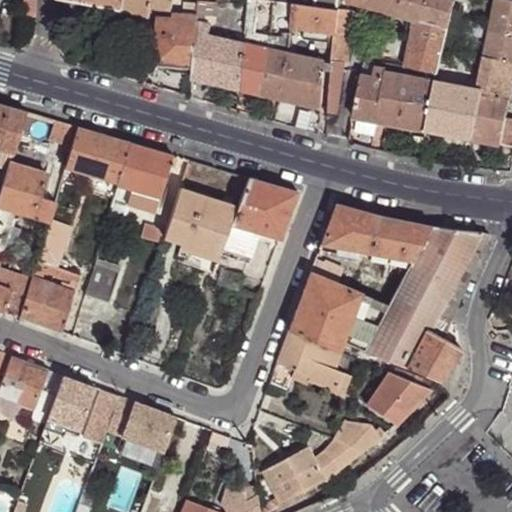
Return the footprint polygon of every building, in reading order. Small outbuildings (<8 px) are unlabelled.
[(98,7),(121,11),(122,0),(80,0),(80,4),(98,7)] [(122,0),(121,11),(149,17),(151,8),(152,3),(171,7),(172,0),(122,0)] [(258,18),(259,0),(257,0),(248,0),(247,18),(258,18)] [(295,5),(317,8),(318,0),(270,0),(270,2),(275,3),(295,5)] [(341,9),(341,0),(320,0),(319,8),(340,11),(341,9)] [(418,21),(448,27),(453,0),(349,0),(349,1),(418,21)] [(511,37),(511,2),(500,0),(495,0),(490,33),(511,37)] [(197,20),(197,24),(212,26),(215,24),(217,3),(205,2),(199,1),(197,20)] [(171,11),(171,7),(152,3),(151,8),(171,11)] [(294,17),(295,5),(275,3),(274,14),(294,17)] [(338,33),(340,11),(319,8),(317,8),(295,5),(294,17),(293,28),(338,33)] [(94,23),(117,27),(119,18),(121,11),(98,7),(94,23)] [(357,12),(341,9),(340,11),(338,33),(337,38),(353,40),(357,12)] [(121,11),(119,18),(147,24),(149,17),(121,11)] [(153,65),(194,68),(197,24),(197,20),(174,17),(174,22),(159,21),(153,65)] [(254,47),(270,50),(271,38),(256,35),(258,18),(247,18),(245,45),(254,47)] [(408,68),(438,75),(448,27),(418,21),(408,68)] [(239,90),(242,90),(245,45),(211,36),(212,26),(197,24),(194,68),(193,80),(239,90)] [(511,62),(511,37),(490,33),(485,57),(511,62)] [(284,53),(291,55),(293,35),(286,34),(285,38),(284,53)] [(271,38),(270,50),(284,53),(285,38),(271,38)] [(337,38),(337,47),(352,49),(353,40),(337,38)] [(246,91),(260,95),(270,50),(254,47),(245,45),(242,90),(246,91)] [(337,47),(336,62),(345,64),(350,64),(352,49),(337,47)] [(260,95),(280,99),(291,55),(284,53),(270,50),(260,95)] [(291,55),(280,99),(322,108),(326,63),(291,55)] [(511,97),(511,89),(511,62),(485,57),(480,91),(481,91),(511,97)] [(336,62),(329,119),(334,120),(338,118),(345,64),(336,62)] [(354,117),(425,131),(436,82),(386,72),(387,69),(376,68),(374,78),(362,76),(354,117)] [(470,140),(481,91),(480,91),(436,82),(425,131),(470,140)] [(507,118),(511,97),(481,91),(470,140),(471,140),(501,146),(507,118)] [(25,112),(0,104),(0,148),(7,151),(12,152),(25,112)] [(511,119),(507,118),(501,146),(511,148),(511,119)] [(75,126),(53,119),(49,131),(71,137),(75,126)] [(129,142),(78,127),(65,167),(117,182),(129,142)] [(175,156),(129,142),(117,182),(116,185),(130,190),(126,204),(159,213),(163,199),(158,198),(167,165),(172,166),(175,156)] [(10,162),(0,193),(0,206),(14,210),(38,218),(44,199),(37,197),(45,173),(10,162)] [(297,192),(248,178),(238,207),(231,225),(248,230),(280,239),(297,192)] [(130,190),(116,185),(112,199),(126,204),(130,190)] [(238,207),(178,189),(163,236),(182,242),(221,253),(231,225),(238,207)] [(49,201),(44,199),(38,218),(43,219),(49,201)] [(49,221),(55,202),(49,201),(43,219),(49,221)] [(321,244),(412,260),(429,226),(380,217),(336,204),(321,244)] [(0,250),(2,251),(3,249),(9,226),(14,210),(0,206),(0,250)] [(163,230),(143,224),(139,237),(159,243),(163,230)] [(248,230),(231,225),(221,253),(222,253),(227,255),(226,257),(237,261),(248,230)] [(20,229),(9,226),(3,249),(14,253),(20,229)] [(404,276),(390,304),(366,350),(410,369),(424,342),(428,334),(436,319),(481,233),(429,226),(412,260),(408,268),(404,276)] [(66,235),(47,228),(39,254),(57,260),(66,235)] [(488,235),(481,233),(436,319),(448,325),(488,235)] [(214,271),(221,253),(182,242),(176,260),(214,271)] [(0,286),(8,289),(13,273),(0,269),(0,258),(2,251),(0,250),(0,286)] [(17,256),(2,251),(0,258),(0,269),(13,273),(17,256)] [(57,260),(39,254),(37,261),(54,268),(57,260)] [(54,268),(37,261),(35,269),(39,271),(76,284),(78,276),(54,268)] [(314,261),(310,273),(337,283),(342,269),(327,263),(323,264),(314,261)] [(85,296),(108,303),(117,275),(95,267),(85,296)] [(398,275),(404,276),(408,268),(400,267),(398,275)] [(347,283),(354,286),(360,272),(350,268),(344,281),(347,283)] [(26,278),(13,273),(8,289),(10,290),(21,294),(26,278)] [(310,273),(289,329),(341,350),(345,340),(362,293),(353,289),(346,287),(337,283),(310,273)] [(36,279),(32,278),(20,318),(61,333),(74,293),(36,279)] [(0,310),(4,312),(10,290),(8,289),(0,286),(0,310)] [(4,312),(15,317),(21,294),(10,290),(4,312)] [(390,304),(362,293),(345,340),(366,350),(390,304)] [(493,331),(499,331),(506,319),(511,310),(507,308),(493,331)] [(507,328),(511,331),(511,322),(506,319),(499,331),(507,328)] [(289,329),(277,363),(295,371),(301,358),(333,370),(335,367),(341,350),(289,329)] [(452,345),(428,334),(424,342),(447,353),(452,345)] [(424,342),(410,369),(439,382),(462,350),(452,345),(447,353),(424,342)] [(12,358),(0,391),(0,396),(22,404),(34,408),(35,408),(42,390),(49,372),(12,358)] [(352,374),(335,367),(333,370),(301,358),(295,371),(295,373),(345,392),(352,374)] [(395,367),(393,372),(432,390),(436,385),(395,367)] [(393,372),(391,372),(367,405),(396,425),(405,417),(432,390),(393,372)] [(57,397),(50,415),(82,426),(95,389),(63,377),(57,397)] [(30,419),(46,425),(50,415),(57,397),(42,390),(35,408),(34,408),(30,419)] [(101,445),(119,398),(100,391),(83,439),(101,445)] [(0,396),(0,413),(17,419),(22,404),(0,396)] [(46,425),(45,429),(64,435),(65,431),(78,435),(82,426),(50,415),(46,425)] [(348,421),(336,440),(365,451),(382,437),(377,431),(371,425),(364,431),(348,421)] [(26,452),(34,455),(39,443),(30,440),(26,452)] [(365,451),(336,440),(326,453),(328,457),(316,463),(325,482),(334,477),(365,451)] [(316,463),(314,459),(308,448),(265,472),(283,505),(325,482),(316,463)] [(326,453),(314,459),(316,463),(328,457),(326,453)] [(231,511),(258,496),(257,490),(244,491),(229,486),(218,511),(231,511)] [(20,496),(13,511),(23,511),(28,500),(20,496)] [(259,511),(258,496),(231,511),(259,511)] [(216,511),(187,500),(182,511),(216,511)]
